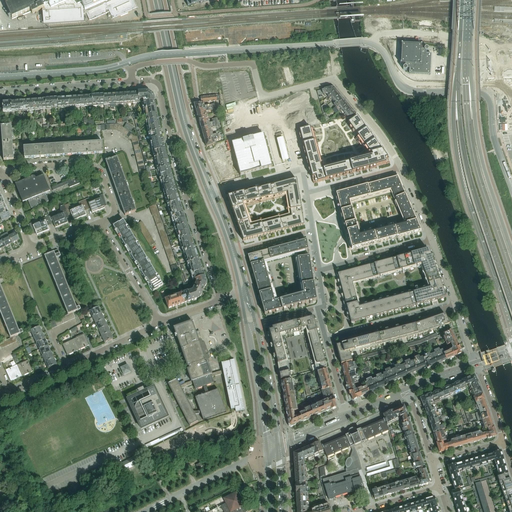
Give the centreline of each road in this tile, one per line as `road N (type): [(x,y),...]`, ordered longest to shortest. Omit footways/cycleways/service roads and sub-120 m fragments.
road 1 (residential): [(131,82),(160,89),(219,300)]
road 2 (secondary): [(457,77),(468,170),(511,304)]
road 3 (secondary): [(511,274),(472,152),(467,65)]
road 4 (secondary): [(457,77),(455,148),(494,283)]
road 5 (secondary): [(154,0),(182,125),(208,193)]
road 6 (secondary): [(213,192),(187,128),(159,0)]
road 7 (secondary): [(511,251),(485,175),(467,65)]
road 8 (residential): [(159,323),(0,397)]
road 9 (residential): [(131,82),(133,68),(149,63),(252,63),(262,97)]
road 10 (residential): [(98,222),(114,207),(96,168),(36,165),(1,177)]
road 11 (unclassified): [(144,511),(267,453)]
road 12 (residential): [(325,339),(456,304)]
road 13 (residential): [(131,82),(0,91)]
road 14 (secondary): [(246,326),(267,453)]
road 15 (secondary): [(276,448),(255,325)]
